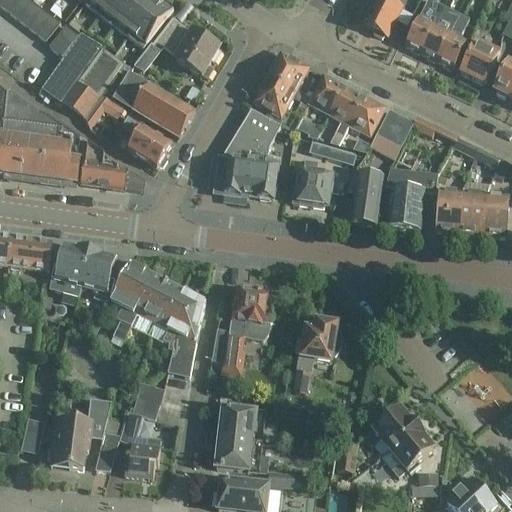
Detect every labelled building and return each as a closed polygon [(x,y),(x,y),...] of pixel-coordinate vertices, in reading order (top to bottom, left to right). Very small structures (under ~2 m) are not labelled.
[(0,10),(8,16),(20,0),(4,0),(0,6),(0,10)] [(17,24),(32,5),(25,0),(20,0),(8,16),(17,24)] [(99,20),(114,0),(87,0),(82,6),(99,20)] [(114,31),(137,0),(114,0),(99,20),(114,31)] [(128,42),(156,6),(147,0),(137,0),(114,31),(128,42)] [(402,12),(391,6),(393,0),(376,0),(371,11),(373,12),(365,29),(374,35),(374,38),(382,42),(385,40),(387,41),(402,12)] [(435,30),(440,20),(433,17),(438,8),(429,3),(405,50),(422,58),(435,30)] [(27,31),(41,12),(32,5),(17,24),(27,31)] [(156,6),(128,42),(143,53),(174,14),(162,5),(159,9),(156,6)] [(511,43),(511,5),(505,20),(510,22),(502,38),(511,43)] [(435,30),(422,58),(438,66),(452,38),(451,38),(460,19),(444,11),(440,20),(435,30)] [(36,38),(51,19),(41,12),(27,31),(36,38)] [(51,19),(36,38),(46,46),(60,27),(51,19)] [(452,38),(438,66),(454,74),(467,46),(460,42),(469,23),(460,19),(451,38),(452,38)] [(172,24),(153,48),(151,47),(133,70),(144,77),(162,54),(177,62),(175,65),(202,81),(202,80),(208,84),(214,73),(208,70),(219,52),(193,36),(191,38),(172,24)] [(49,52),(62,62),(78,41),(65,30),(49,52)] [(80,37),(78,41),(62,62),(63,63),(42,93),(61,106),(101,50),(80,37)] [(483,89),(499,56),(476,45),(460,77),(483,89)] [(100,85),(107,90),(118,75),(123,67),(102,52),(78,86),(91,96),(100,85)] [(292,102),(294,103),(301,107),(299,110),(305,114),(312,102),(298,94),(303,85),(302,84),(308,73),(281,59),(275,70),(273,69),(266,82),(293,99),(292,102)] [(495,94),(511,102),(511,67),(508,66),(495,94)] [(132,73),(123,67),(118,75),(127,82),(130,78),(132,73)] [(179,143),(195,115),(149,87),(148,89),(130,78),(127,82),(115,102),(133,113),(132,115),(179,143)] [(329,119),(344,91),(324,80),(309,108),(329,119)] [(293,99),(266,82),(259,95),(261,97),(255,108),(281,122),(287,111),(289,112),(294,103),(292,102),(293,99)] [(84,123),(101,100),(107,90),(100,85),(91,96),(78,86),(63,108),(84,123)] [(0,177),(1,177),(12,97),(9,95),(7,97),(0,91),(0,177)] [(344,91),(329,119),(341,126),(330,147),(339,150),(349,130),(364,102),(344,91)] [(1,177),(20,180),(31,109),(12,97),(1,177)] [(84,123),(89,133),(90,134),(110,105),(101,100),(84,123)] [(364,102),(349,130),(370,141),(385,113),(364,102)] [(20,180),(41,183),(46,148),(52,148),(56,126),(31,109),(20,180)] [(249,199),(260,119),(253,115),(227,162),(220,161),(215,194),(224,195),(224,198),(247,202),(247,199),(249,199)] [(408,138),(412,132),(414,128),(389,115),(377,139),(388,145),(395,131),(408,138)] [(278,128),(260,119),(249,199),(260,201),(260,203),(270,204),(270,202),(273,203),(278,170),(266,168),(266,164),(264,164),(266,150),(278,128)] [(434,137),(454,147),(457,141),(417,121),(414,128),(412,132),(431,143),(434,137)] [(157,174),(159,171),(163,172),(168,164),(165,161),(171,151),(142,133),(143,131),(129,122),(122,133),(136,142),(128,155),(157,174)] [(77,188),(84,145),(56,126),(52,148),(46,148),(41,183),(77,188)] [(317,144),(322,133),(314,128),(307,141),(317,144)] [(474,163),(478,152),(479,151),(459,141),(458,142),(457,141),(454,147),(455,148),(453,152),(474,163)] [(367,157),(372,149),(367,147),(358,142),(352,154),(367,157)] [(84,145),(77,188),(124,194),(124,193),(142,196),(143,185),(132,177),(121,176),(111,170),(102,168),(104,158),(84,145)] [(478,152),(474,163),(497,174),(500,163),(478,152)] [(356,159),(347,157),(344,168),(353,170),(356,159)] [(332,194),(334,178),(316,176),(317,167),(305,166),(304,174),(301,174),(299,183),(298,183),(296,192),(295,192),(292,208),(324,212),(324,210),(327,210),(329,194),(332,194)] [(507,173),(498,170),(494,182),(502,185),(507,173)] [(420,234),(424,197),(436,198),(438,178),(390,173),(385,191),(391,191),(386,230),(420,234)] [(383,180),(358,176),(354,176),(345,196),(355,198),(351,226),(376,230),(383,180)] [(462,197),(463,196),(440,194),(436,236),(459,238),(462,197)] [(462,197),(459,238),(482,240),(486,200),(487,198),(463,196),(462,197)] [(486,200),(482,240),(505,242),(509,200),(487,198),(486,200)] [(0,271),(7,272),(11,242),(0,240),(0,271)] [(11,242),(7,272),(48,278),(52,247),(11,242)] [(82,286),(90,256),(77,253),(77,254),(64,251),(59,271),(54,270),(52,279),(49,294),(78,301),(82,286)] [(90,256),(82,286),(97,290),(94,301),(104,304),(107,293),(112,294),(114,285),(109,284),(115,263),(102,260),(102,259),(90,256)] [(139,316),(135,313),(146,294),(141,291),(150,277),(142,273),(142,271),(137,268),(135,269),(132,267),(115,298),(116,299),(112,306),(121,311),(116,323),(120,325),(106,355),(117,359),(131,331),(139,316)] [(184,295),(150,277),(141,291),(146,294),(135,313),(139,316),(131,331),(151,341),(155,329),(156,329),(165,312),(173,316),(184,295)] [(267,296),(264,295),(262,291),(254,290),(251,294),(236,292),(230,336),(217,333),(211,366),(210,373),(220,374),(220,380),(241,383),(246,356),(243,356),(244,344),(263,347),(269,339),(270,329),(263,328),(267,296)] [(205,305),(184,295),(173,316),(165,312),(156,329),(167,335),(163,345),(169,348),(168,354),(172,355),(168,377),(189,382),(196,346),(194,346),(205,305)] [(331,361),(334,361),(338,357),(340,352),(341,344),(341,341),(339,335),(335,335),(336,330),(318,327),(317,329),(308,327),(305,348),(301,347),(298,361),(299,361),(293,396),(305,398),(309,376),(311,377),(313,363),(330,366),(331,361)] [(136,402),(159,409),(164,396),(141,389),(136,402)] [(132,418),(142,421),(155,425),(159,409),(136,402),(132,418)] [(102,443),(107,424),(111,407),(90,404),(87,427),(56,423),(52,453),(47,455),(46,463),(51,466),(50,471),(83,475),(85,456),(88,456),(90,441),(102,443)] [(310,411),(309,414),(307,426),(349,433),(351,418),(310,411)] [(219,442),(261,447),(264,417),(222,413),(219,442)] [(390,455),(420,430),(412,420),(409,423),(400,413),(384,427),(381,424),(371,432),(374,435),(366,442),(372,450),(381,443),(390,455)] [(146,449),(134,448),(142,421),(132,418),(128,418),(121,440),(119,446),(131,450),(129,464),(126,464),(124,480),(153,483),(154,471),(158,471),(161,444),(146,442),(146,449)] [(37,459),(45,427),(28,423),(21,455),(37,459)] [(109,476),(119,446),(121,440),(117,439),(119,427),(107,424),(102,443),(95,474),(109,476)] [(420,430),(390,455),(382,462),(392,474),(399,482),(407,475),(410,479),(420,471),(417,467),(433,453),(425,443),(429,440),(420,430)] [(261,447),(219,442),(216,472),(268,478),(269,462),(260,461),(261,447)] [(353,475),(358,450),(341,447),(337,472),(353,475)] [(293,494),(295,479),(269,476),(267,490),(268,490),(268,491),(293,494)] [(490,511),(495,508),(472,483),(448,506),(453,511),(490,511)] [(268,490),(267,490),(221,485),(217,511),(265,511),(268,491),(268,490)] [(440,500),(441,491),(413,491),(412,499),(411,499),(409,511),(426,511),(428,500),(440,500)]
